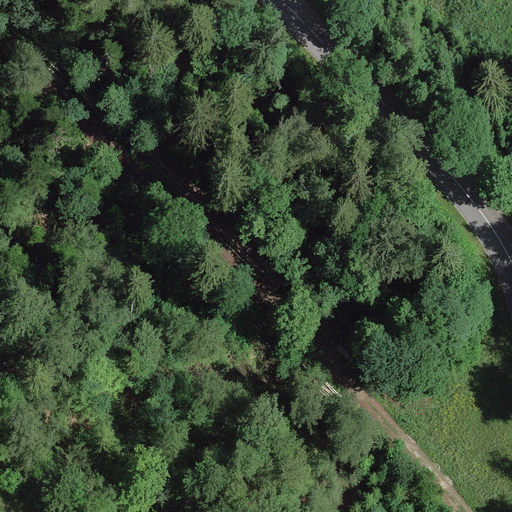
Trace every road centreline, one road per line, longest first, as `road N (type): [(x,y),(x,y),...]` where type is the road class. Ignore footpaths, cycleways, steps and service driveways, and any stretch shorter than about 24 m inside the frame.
road 1 (track): [(0,56),(194,228),(461,511)]
road 2 (tertiary): [(281,0),(467,184),(511,262)]
